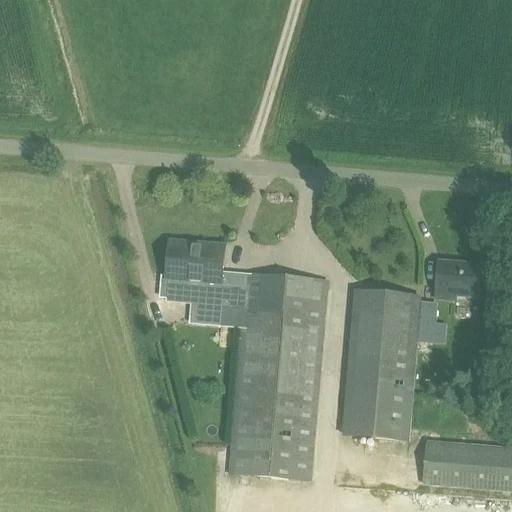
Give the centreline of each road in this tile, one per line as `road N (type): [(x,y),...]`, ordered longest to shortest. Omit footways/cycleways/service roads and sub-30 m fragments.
road 1 (unclassified): [(511,190),(0,148)]
road 2 (unknown): [(260,169),(307,0)]
